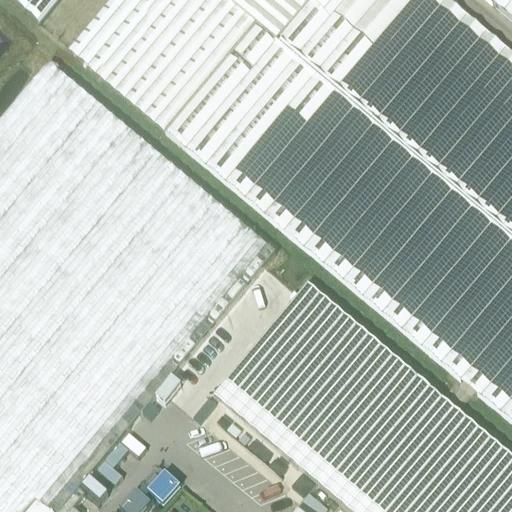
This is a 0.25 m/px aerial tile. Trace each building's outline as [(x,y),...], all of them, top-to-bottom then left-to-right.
[(1,0),(165,137),(382,320),(511,428),(511,57),(443,0),(1,0)] [(511,0),(483,0),(511,24),(511,0)] [(0,511),(29,511),(35,505),(43,511),(75,511),(85,500),(80,494),(245,294),(274,258),(48,69),(0,126),(0,511)] [(511,511),(511,458),(308,287),(213,401),(345,511),(511,511)] [(171,384),(156,403),(165,410),(181,391),(171,384)] [(133,435),(122,449),(129,454),(140,441),(133,435)] [(253,445),(247,452),(265,467),(270,460),(253,445)] [(119,447),(104,466),(113,474),(128,455),(119,447)] [(104,466),(96,475),(115,490),(122,481),(113,474),(104,466)] [(157,472),(140,490),(148,497),(165,478),(157,472)] [(165,478),(148,497),(163,511),(180,492),(165,478)] [(90,484),(82,492),(100,508),(108,499),(90,484)] [(136,496),(121,511),(149,511),(151,510),(136,496)]
